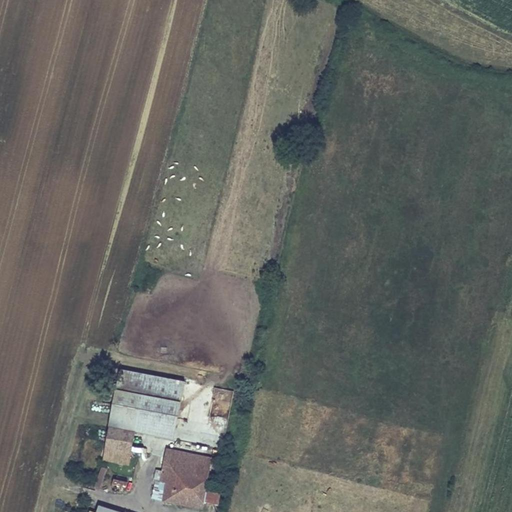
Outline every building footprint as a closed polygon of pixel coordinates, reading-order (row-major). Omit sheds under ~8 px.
[(186,379),(119,366),(102,458),(129,464),(135,429),(175,436),(186,379)] [(213,388),(211,424),(229,425),(231,389),(213,388)] [(156,469),(151,498),(202,508),(204,502),(219,505),(222,491),(206,488),(213,455),(166,446),(161,470),(156,469)] [(113,477),(112,488),(126,488),(126,477),(113,477)] [(129,511),(99,502),(95,511),(129,511)]
